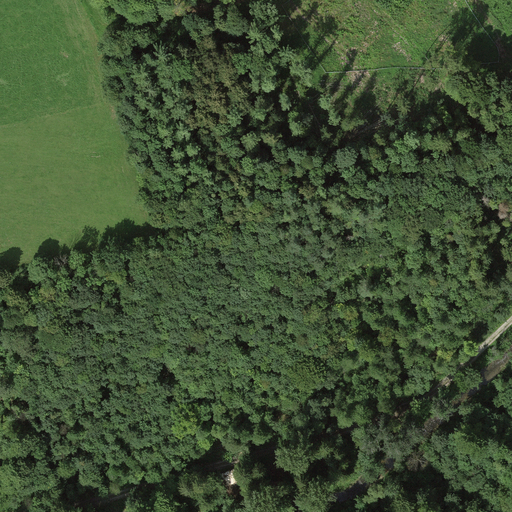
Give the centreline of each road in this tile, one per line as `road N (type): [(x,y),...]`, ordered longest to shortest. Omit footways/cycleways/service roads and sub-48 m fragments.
road 1 (track): [(47,511),(408,411),(511,320)]
road 2 (track): [(213,0),(98,26),(91,0)]
